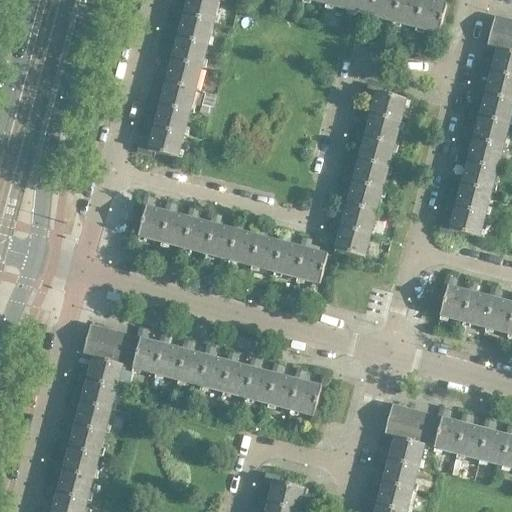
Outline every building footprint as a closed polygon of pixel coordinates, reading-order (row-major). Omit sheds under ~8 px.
[(213,24),(219,1),(215,0),(187,0),(185,12),(174,9),(172,17),(182,20),(184,16),(213,24)] [(350,0),(326,0),(325,5),(348,11),(350,0)] [(371,17),(375,0),(350,0),(348,11),(371,17)] [(399,0),(375,0),(371,17),(393,23),(399,0)] [(416,29),(423,0),(399,0),(393,23),(416,29)] [(439,35),(447,6),(428,1),(428,0),(423,0),(416,29),(439,35)] [(207,46),(213,24),(184,16),(182,20),(179,34),(168,31),(166,40),(177,43),(178,38),(207,46)] [(503,52),(511,23),(494,18),(486,48),(497,51),(497,50),(503,52)] [(511,53),(511,22),(511,23),(503,52),(511,53)] [(201,69),(207,46),(178,38),(177,43),(173,57),(162,54),(160,62),(171,65),(172,61),(201,69)] [(511,78),(511,53),(503,52),(497,50),(497,51),(492,69),(482,66),(479,74),(490,77),(491,73),(511,78)] [(196,91),(201,69),(172,61),(171,65),(167,79),(156,76),(154,85),(165,88),(166,83),(196,91)] [(511,102),(511,78),(491,73),(490,77),(486,91),(476,89),(473,97),(484,100),(485,96),(511,102)] [(190,114),(196,91),(166,83),(165,88),(161,102),(150,99),(148,107),(159,110),(160,106),(190,114)] [(400,124),(406,101),(384,94),(385,90),(367,85),(365,94),(376,97),(372,112),(371,116),(400,124)] [(509,126),(511,114),(511,102),(485,96),(484,100),(480,114),(470,111),(467,120),(478,122),(479,118),(509,126)] [(184,136),(190,114),(160,106),(159,110),(155,124),(144,121),(142,130),(153,133),(154,129),(184,136)] [(394,147),(400,124),(371,116),(372,112),(361,109),(359,117),(370,120),(366,134),(365,139),(394,147)] [(503,148),(509,126),(479,118),(478,122),(474,136),(464,134),(461,142),(472,145),(473,141),(503,148)] [(178,160),(184,136),(154,129),(153,133),(149,147),(138,144),(136,153),(147,156),(148,152),(178,160)] [(389,169),(394,147),(365,139),(366,134),(355,131),(353,140),(364,143),(360,157),(359,161),(389,169)] [(497,171),(503,148),(473,141),(472,145),(468,159),(458,156),(456,165),(466,168),(467,163),(497,171)] [(383,192),(389,169),(359,161),(360,157),(349,154),(347,162),(358,165),(354,180),(353,184),(383,192)] [(491,194),(497,171),(467,163),(466,168),(463,182),(452,179),(450,187),(460,190),(461,186),(491,194)] [(377,215),(383,192),(353,184),(354,180),(344,177),(341,185),(352,188),(348,203),(347,207),(377,215)] [(485,216),(491,194),(461,186),(460,190),(457,204),(446,201),(444,210),(454,213),(455,208),(485,216)] [(161,244),(169,214),(165,213),(150,209),(153,198),(144,196),(140,214),(144,215),(138,238),(161,244)] [(371,237),(377,215),(347,207),(348,203),(338,200),(335,208),(346,211),(342,225),(341,229),(371,237)] [(192,220),(187,219),(173,215),(176,204),(167,202),(165,213),(169,214),(161,244),(184,250),(192,220)] [(206,256),(214,226),(210,225),(196,221),(199,210),(190,208),(187,219),(192,220),(184,250),(206,256)] [(479,239),(485,216),(455,208),(454,213),(451,227),(440,224),(438,233),(448,236),(449,232),(479,239)] [(237,232),(232,231),(218,227),(221,216),(212,214),(210,225),(214,226),(206,256),(229,262),(237,232)] [(251,268),(259,238),(255,237),(241,233),(244,222),(235,220),(232,231),(237,232),(229,262),(251,268)] [(365,261),(371,237),(341,229),(342,225),(332,222),(329,231),(340,234),(335,253),(365,261)] [(282,244),(278,243),(264,239),(266,229),(258,226),(255,237),(259,238),(251,268),(274,274),(282,244)] [(304,250),(300,249),(286,245),(289,235),(280,232),(278,243),(282,244),(274,274),(297,280),(304,250)] [(319,287),(327,257),(308,251),(311,241),(303,238),(300,249),(304,250),(297,280),(319,287)] [(463,324),(470,294),(466,293),(451,289),(454,278),(446,276),(441,293),(445,294),(440,317),(463,324)] [(485,330),(493,300),(489,299),(475,295),(477,284),(469,282),(466,293),(470,294),(463,324),(485,330)] [(508,336),(511,319),(511,304),(511,305),(497,301),(500,290),(491,288),(489,299),(493,300),(485,330),(508,336)] [(110,363),(118,334),(90,327),(82,356),(93,359),(93,358),(110,363)] [(163,346),(159,345),(145,341),(148,330),(139,328),(136,339),(140,340),(133,370),(155,376),(163,346)] [(140,340),(136,339),(118,334),(110,363),(123,366),(123,367),(133,370),(140,340)] [(178,381),(186,352),(181,351),(167,347),(170,336),(162,334),(159,345),(163,346),(155,376),(178,381)] [(208,358),(204,357),(190,353),(193,342),(184,340),(181,351),(186,352),(178,381),(200,387),(208,358)] [(226,363),(212,359),(215,348),(207,346),(204,357),(208,358),(200,387),(223,393),(231,364),(226,363)] [(245,399),(253,370),(249,369),(235,365),(238,354),(229,352),(226,363),(231,364),(223,393),(245,399)] [(117,389),(123,367),(123,366),(110,363),(93,358),(93,359),(88,377),(78,374),(75,383),(86,386),(87,381),(117,389)] [(268,405),(276,376),(272,375),(257,371),(260,360),(252,358),(249,369),(253,370),(245,399),(268,405)] [(299,382),(294,380),(280,377),(283,366),(274,364),(272,375),(276,376),(268,405),(291,411),(299,382)] [(314,418),(322,388),(303,383),(305,372),(297,370),(294,380),(299,382),(291,411),(314,418)] [(111,412),(117,389),(87,381),(86,386),(82,400),(72,397),(69,405),(80,408),(81,404),(111,412)] [(105,434),(111,412),(81,404),(80,408),(76,422),(66,419),(63,428),(74,431),(75,426),(105,434)] [(412,442),(419,414),(392,406),(384,436),(394,439),(395,438),(412,442)] [(464,426),(460,425),(446,421),(449,410),(440,408),(437,418),(442,420),(434,450),(457,455),(464,426)] [(436,418),(419,414),(412,442),(424,446),(424,447),(434,450),(442,420),(437,418),(436,418)] [(479,461),(487,432),(483,430),(469,427),(471,416),(463,414),(460,425),(464,426),(457,455),(479,461)] [(502,467),(510,438),(505,436),(491,433),(494,422),(485,420),(483,430),(487,432),(479,461),(502,467)] [(99,457),(105,434),(75,426),(74,431),(70,445),(60,442),(58,450),(68,453),(69,449),(99,457)] [(511,426),(508,426),(505,436),(510,438),(502,467),(511,470),(511,426)] [(418,469),(424,447),(424,446),(412,442),(395,438),(394,439),(390,456),(379,454),(377,463),(387,465),(388,461),(418,469)] [(93,479),(99,457),(69,449),(68,453),(64,467),(54,464),(52,473),(62,476),(63,471),(93,479)] [(412,491),(418,469),(388,461),(387,465),(387,466),(384,479),(373,477),(371,485),(381,488),(383,483),(412,491)] [(87,502),(93,479),(63,471),(62,476),(59,490),(48,487),(46,496),(56,498),(57,494),(87,502)] [(296,511),(297,511),(304,489),(281,483),(282,479),(265,474),(262,483),(273,486),(269,500),(268,504),(296,511)] [(400,511),(406,511),(412,491),(383,483),(381,488),(378,502),(367,499),(365,508),(375,510),(376,506),(400,511)] [(84,511),(87,502),(57,494),(56,498),(52,511),(51,511),(42,510),(41,511),(84,511)] [(296,511),(268,504),(269,500),(258,497),(256,505),(267,508),(265,511),(296,511)]
